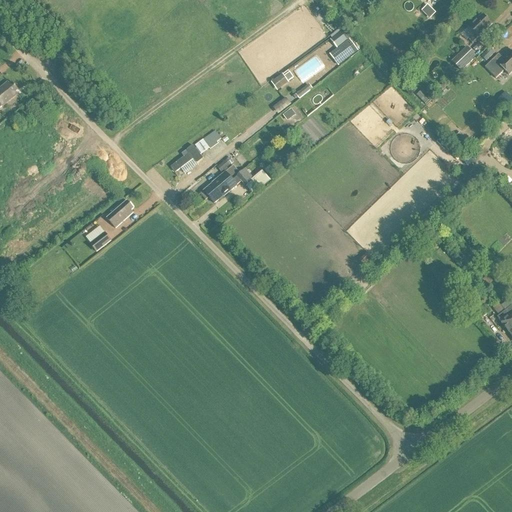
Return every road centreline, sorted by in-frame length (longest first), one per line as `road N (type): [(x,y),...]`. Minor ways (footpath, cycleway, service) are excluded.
road 1 (unclassified): [(304,343),(0,31)]
road 2 (track): [(109,146),(304,0)]
road 3 (residential): [(411,454),(304,343)]
road 4 (tertiary): [(411,454),(511,375)]
